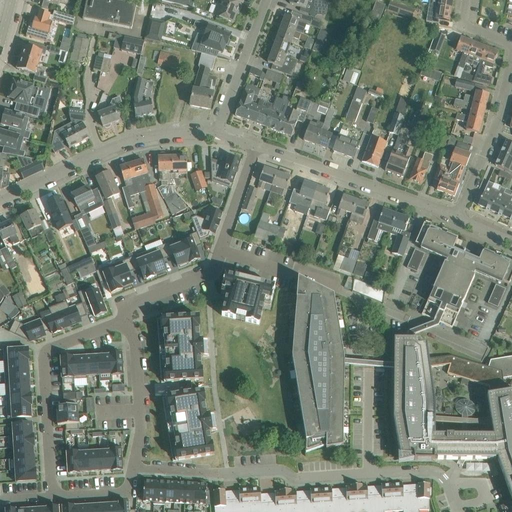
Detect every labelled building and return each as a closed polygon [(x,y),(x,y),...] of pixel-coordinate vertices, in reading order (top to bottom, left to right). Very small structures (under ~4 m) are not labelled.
[(131,29),(136,5),(109,0),(87,0),(83,20),(131,29)] [(161,0),(161,1),(193,9),(194,0),(161,0)] [(214,15),(223,19),(232,22),(238,8),(240,9),(243,0),(217,0),(219,1),(214,15)] [(308,0),(291,0),(290,4),(305,10),(308,0)] [(452,0),(429,0),(429,5),(451,9),(452,0)] [(390,4),(388,10),(405,16),(407,9),(390,4)] [(451,9),(429,5),(426,21),(439,23),(439,20),(449,22),(451,9)] [(39,11),(39,12),(37,19),(35,18),(33,24),(30,23),(31,23),(30,23),(26,36),(52,44),(54,36),(49,34),(52,23),(53,21),(73,27),(75,18),(54,12),(52,16),(50,15),(39,11)] [(285,16),(281,27),(307,37),(307,36),(303,35),(307,24),(310,26),(313,20),(293,12),(291,18),(285,16)] [(150,19),(145,39),(160,43),(165,23),(150,19)] [(195,21),(193,27),(201,30),(203,24),(195,21)] [(196,52),(202,54),(215,58),(216,58),(217,58),(216,58),(218,52),(222,53),(225,45),(227,46),(231,34),(208,26),(204,38),(205,38),(202,46),(200,45),(197,52),(196,52)] [(281,27),(276,39),(290,45),(293,38),(299,40),(299,39),(305,42),(307,37),(281,27)] [(71,54),(70,61),(85,64),(90,41),(88,40),(89,36),(78,34),(77,38),(76,38),(72,53),(71,53),(71,54)] [(431,50),(439,53),(445,37),(437,34),(431,50)] [(317,37),(315,44),(322,47),(325,40),(317,37)] [(144,42),(125,38),(122,51),(141,56),(144,42)] [(466,63),(473,43),(461,38),(456,51),(463,53),(454,76),(460,78),(466,63)] [(286,57),(290,45),(276,39),(272,52),(286,57)] [(24,47),(21,58),(38,64),(41,54),(45,55),(46,49),(29,43),(28,48),(24,47)] [(473,43),(466,63),(473,66),(470,75),(474,77),(486,48),(473,43)] [(62,44),(60,51),(68,53),(70,46),(62,44)] [(484,66),(492,68),(498,53),(486,48),(474,77),(473,82),(480,84),(484,66)] [(157,65),(177,70),(181,57),(161,52),(157,65)] [(298,61),(286,57),(272,52),(268,63),(273,65),(271,69),(290,76),(293,70),(288,68),(290,64),(296,66),(298,61)] [(202,54),(198,67),(199,67),(201,68),(210,70),(212,71),(213,71),(216,58),(215,58),(202,54)] [(100,72),(104,59),(96,57),(93,70),(100,72)] [(45,85),(47,78),(44,77),(45,72),(37,69),(38,64),(21,58),(17,70),(35,75),(33,81),(45,85)] [(111,60),(104,59),(100,72),(108,74),(111,60)] [(208,76),(210,70),(201,68),(194,90),(193,90),(190,106),(211,110),(217,78),(208,76)] [(251,68),(249,74),(260,78),(259,80),(263,81),(264,79),(265,76),(262,72),(251,68)] [(422,68),(419,77),(428,80),(431,71),(422,68)] [(347,70),(342,82),(355,87),(360,75),(347,70)] [(280,85),(283,76),(267,71),(265,76),(264,79),(280,85)] [(132,99),(136,118),(153,115),(151,100),(143,102),(143,99),(146,82),(136,80),(132,99)] [(455,86),(454,88),(473,93),(475,85),(456,80),(455,86)] [(21,84),(14,82),(11,92),(10,92),(10,93),(11,93),(9,98),(15,100),(15,103),(16,103),(14,111),(38,118),(40,109),(34,108),(39,89),(22,84),(21,83),(21,84)] [(291,102),(294,90),(289,89),(286,100),(291,102)] [(245,119),(251,102),(254,94),(245,91),(235,116),(245,119)] [(463,102),(486,108),(489,95),(476,91),(474,98),(465,95),(463,102)] [(69,108),(70,99),(60,98),(60,108),(69,108)] [(110,125),(119,121),(117,114),(119,113),(120,108),(118,104),(121,103),(120,98),(113,100),(109,109),(109,110),(98,114),(103,127),(104,127),(105,128),(107,129),(110,128),(111,126),(110,125)] [(303,123),(306,114),(311,102),(300,98),(296,109),(300,110),(299,113),(286,108),(283,116),(277,132),(291,137),(297,121),(303,123)] [(318,105),(319,105),(329,109),(331,103),(320,98),(318,105)] [(251,102),(245,119),(265,127),(274,102),(273,105),(260,100),(258,105),(251,102)] [(453,107),(471,111),(469,117),(482,121),(486,108),(463,102),(455,100),(453,107)] [(343,126),(339,136),(339,137),(338,137),(333,152),(354,159),(364,133),(351,128),(353,122),(355,123),(357,116),(355,115),(357,110),(359,111),(362,104),(352,101),(343,126)] [(277,132),(283,116),(278,114),(281,105),(274,102),(265,127),(277,132)] [(311,102),(306,114),(314,117),(319,105),(318,105),(311,102)] [(373,124),(378,110),(371,108),(366,122),(373,124)] [(73,129),(80,143),(90,138),(83,124),(84,112),(69,111),(69,114),(73,129)] [(329,111),(324,124),(316,145),(327,150),(333,136),(327,133),(329,127),(328,127),(334,113),(329,111)] [(31,133),(26,131),(29,119),(5,112),(4,116),(2,125),(9,127),(8,134),(24,138),(24,139),(29,140),(31,133)] [(398,136),(404,117),(394,114),(388,133),(398,136)] [(482,121),(469,117),(457,114),(455,120),(468,124),(466,131),(479,134),(482,121)] [(80,143),(73,129),(68,132),(62,120),(56,123),(57,125),(54,126),(53,133),(55,139),(63,136),(69,149),(80,143)] [(303,141),(316,145),(324,124),(317,122),(316,124),(310,122),(303,141)] [(0,146),(4,147),(2,154),(7,155),(16,157),(24,158),(25,152),(20,151),(24,139),(24,138),(8,134),(0,131),(0,146)] [(434,149),(437,138),(430,136),(428,142),(425,141),(424,146),(434,149)] [(378,168),(381,159),(387,143),(371,137),(362,162),(378,168)] [(445,149),(448,139),(442,137),(439,147),(445,149)] [(511,142),(507,140),(502,153),(511,157),(511,142)] [(471,147),(461,143),(458,142),(455,150),(455,149),(450,161),(442,158),(440,164),(439,164),(437,170),(434,179),(440,182),(437,190),(454,197),(459,185),(458,184),(469,155),(468,155),(471,147)] [(402,177),(405,168),(412,150),(406,148),(404,151),(394,148),(393,152),(393,151),(385,171),(402,177)] [(427,172),(430,164),(433,156),(425,153),(422,161),(417,159),(414,167),(415,168),(414,171),(410,180),(420,184),(425,172),(427,172)] [(511,157),(502,153),(496,165),(511,172),(511,157)] [(158,156),(159,181),(168,181),(168,186),(162,186),(158,188),(164,199),(172,216),(186,209),(180,198),(178,199),(175,194),(174,194),(174,192),(174,186),(173,186),(172,157),(172,155),(158,156)] [(178,157),(172,157),(173,186),(174,186),(174,192),(183,192),(183,186),(179,186),(179,180),(178,180),(176,180),(176,174),(177,174),(178,174),(187,174),(187,156),(185,156),(185,155),(178,156),(178,157)] [(19,169),(23,179),(44,169),(39,160),(32,163),(30,159),(24,158),(16,157),(22,168),(19,169)] [(231,189),(241,162),(229,158),(226,166),(222,165),(222,164),(212,160),(211,164),(212,182),(231,189)] [(122,189),(123,194),(127,204),(128,209),(133,207),(130,197),(141,193),(147,214),(131,219),(135,231),(156,224),(155,221),(164,219),(164,218),(169,216),(164,202),(157,189),(155,190),(154,185),(151,186),(147,174),(148,174),(143,160),(120,168),(124,182),(126,187),(122,189)] [(258,188),(264,190),(270,192),(277,173),(264,168),(259,181),(260,182),(258,188)] [(97,178),(101,187),(102,191),(99,192),(99,191),(98,192),(103,204),(104,204),(105,206),(114,230),(122,227),(111,198),(119,194),(109,172),(97,178)] [(201,173),(191,176),(197,191),(207,188),(201,173)] [(291,177),(277,173),(270,192),(283,197),(285,191),(286,191),(291,177)] [(478,205),(491,210),(501,187),(501,186),(499,190),(493,187),(495,184),(489,181),(478,205)] [(305,198),(312,200),(317,187),(304,182),(299,195),(299,196),(297,201),(303,203),(305,198)] [(88,187),(72,195),(76,204),(78,208),(78,207),(81,214),(86,212),(87,215),(105,206),(104,204),(103,204),(98,192),(97,189),(90,192),(88,187)] [(257,190),(251,187),(246,201),(253,203),(257,190)] [(330,191),(317,187),(312,200),(309,209),(316,212),(317,208),(323,210),(324,207),(325,204),(325,205),(330,191)] [(506,189),(501,187),(491,210),(503,216),(511,194),(511,193),(511,196),(505,193),(506,189)] [(511,219),(511,194),(503,216),(511,219)] [(344,211),(352,214),(356,201),(343,196),(338,209),(339,209),(337,215),(342,217),(344,211)] [(60,197),(46,203),(59,231),(72,225),(76,232),(80,231),(75,220),(72,222),(60,197)] [(362,225),(362,224),(364,218),(365,219),(370,205),(356,201),(352,214),(349,221),(362,225)] [(314,217),(326,221),(330,209),(324,207),(323,210),(317,208),(316,212),(314,217)] [(215,235),(218,227),(220,221),(223,214),(210,209),(206,220),(196,217),(191,219),(197,234),(200,240),(208,237),(210,233),(215,235)] [(389,234),(396,215),(383,210),(379,221),(374,220),(367,239),(375,242),(379,230),(389,234)] [(21,217),(25,226),(28,232),(32,240),(38,237),(37,235),(44,232),(41,226),(35,211),(21,217)] [(265,242),(264,246),(272,249),(280,228),(267,224),(270,215),(263,213),(254,238),(265,242)] [(404,232),(409,219),(396,215),(389,234),(398,237),(392,253),(403,257),(410,234),(404,232)] [(330,235),(336,219),(330,216),(324,233),(330,235)] [(16,235),(14,231),(10,222),(0,226),(0,235),(2,241),(9,238),(13,246),(19,243),(16,235)] [(319,224),(316,234),(322,236),(325,226),(319,224)] [(434,320),(434,321),(435,322),(435,321),(440,323),(452,328),(475,276),(474,275),(476,270),(509,285),(511,276),(511,265),(510,265),(511,262),(500,257),(499,260),(494,257),(495,255),(484,250),(479,261),(469,256),(470,254),(465,252),(465,251),(464,251),(463,254),(453,249),(458,239),(446,234),(445,237),(440,234),(441,232),(430,227),(429,229),(423,227),(425,224),(424,224),(415,244),(448,258),(446,263),(444,262),(422,315),(434,320)] [(87,227),(80,231),(82,236),(88,248),(95,245),(87,227)] [(55,240),(50,231),(45,233),(49,243),(55,240)] [(196,247),(201,245),(200,240),(197,234),(180,239),(188,263),(189,263),(200,259),(196,247)] [(188,263),(180,239),(163,246),(168,258),(173,256),(178,267),(180,266),(180,268),(187,265),(187,264),(188,263)] [(94,246),(88,248),(90,254),(96,252),(94,246)] [(168,258),(163,246),(146,252),(155,276),(158,275),(158,276),(165,274),(165,272),(167,271),(162,260),(168,258)] [(6,248),(0,250),(7,264),(10,270),(16,267),(13,261),(7,248),(6,247),(6,248)] [(407,268),(417,273),(425,254),(415,250),(407,268)] [(155,276),(146,252),(133,257),(129,259),(134,271),(140,269),(144,280),(146,279),(147,280),(154,277),(154,276),(155,276)] [(352,274),(356,262),(338,256),(332,271),(351,278),(352,275),(352,274)] [(133,284),(128,273),(134,271),(129,259),(113,265),(122,289),(124,288),(125,289),(132,287),(131,285),(133,284)] [(79,263),(67,268),(70,274),(77,271),(82,269),(79,263)] [(122,289),(113,265),(112,263),(102,266),(103,269),(96,272),(97,273),(101,284),(106,282),(111,294),(122,289)] [(353,275),(352,275),(351,278),(360,281),(361,278),(362,278),(367,266),(357,263),(353,275)] [(82,269),(77,271),(81,280),(97,273),(96,272),(93,264),(82,269)] [(61,271),(67,286),(74,283),(70,274),(67,268),(61,271)] [(270,306),(275,287),(264,285),(265,284),(256,282),(255,285),(243,282),(244,279),(235,277),(235,278),(225,275),(224,281),(223,283),(220,294),(227,295),(226,300),(222,316),(259,325),(263,309),(264,304),(270,306)] [(343,447),(344,360),(344,358),(343,349),(334,296),(298,278),(296,299),(297,299),(292,357),(306,441),(306,445),(305,454),(326,447),(326,450),(343,447)] [(384,292),(354,279),(352,292),(353,292),(353,291),(383,304),(385,292),(384,292)] [(496,285),(488,304),(498,308),(506,289),(496,285)] [(3,286),(0,288),(0,291),(4,297),(9,293),(3,286)] [(95,317),(107,313),(98,290),(87,295),(85,290),(78,293),(83,305),(89,302),(95,317)] [(0,306),(0,308),(8,316),(16,307),(7,299),(0,306)] [(79,319),(87,316),(83,305),(70,309),(67,303),(58,306),(66,328),(81,323),(79,319)] [(66,328),(58,306),(50,309),(52,316),(40,321),(44,332),(50,330),(52,334),(53,334),(62,331),(62,330),(66,328)] [(20,311),(16,307),(9,316),(12,318),(16,315),(20,311)] [(207,355),(207,349),(207,347),(207,341),(206,340),(202,340),(199,340),(199,328),(199,316),(157,319),(161,383),(178,382),(179,382),(191,381),(203,381),(202,369),(201,369),(201,359),(200,357),(207,356),(207,355)] [(44,332),(40,321),(26,327),(15,321),(9,332),(28,341),(30,341),(30,342),(45,336),(44,332)] [(407,340),(413,340),(413,336),(428,330),(438,326),(440,323),(435,321),(435,322),(434,321),(434,322),(407,332),(407,340)] [(511,357),(490,361),(488,367),(452,356),(429,359),(426,344),(420,345),(420,340),(413,340),(407,340),(394,340),(394,365),(394,369),(394,417),(399,449),(400,458),(414,459),(414,461),(435,461),(435,459),(457,459),(459,459),(457,464),(462,466),(466,459),(468,459),(468,460),(467,460),(467,461),(467,462),(466,463),(466,464),(466,465),(467,465),(467,466),(467,467),(467,468),(468,468),(468,469),(469,470),(470,471),(471,472),(472,472),(473,473),(474,473),(475,473),(475,474),(477,474),(478,473),(479,473),(480,472),(481,472),(482,471),(482,470),(483,469),(483,468),(483,467),(483,466),(482,465),(482,464),(481,463),(481,462),(480,461),(480,460),(479,460),(478,459),(497,459),(511,499),(511,391),(505,392),(504,389),(503,379),(511,377),(511,357)] [(29,361),(28,348),(3,350),(4,362),(28,361),(29,361)] [(124,375),(122,354),(110,355),(111,375),(111,376),(124,375)] [(111,375),(110,355),(98,356),(99,376),(111,375)] [(99,376),(98,356),(86,357),(87,377),(99,376)] [(73,378),(72,357),(61,358),(62,379),(73,378)] [(87,377),(86,357),(73,358),(73,357),(72,357),(73,378),(73,380),(87,379),(87,377)] [(29,372),(28,361),(4,362),(4,373),(29,372)] [(30,383),(29,372),(4,373),(5,385),(30,383)] [(30,394),(30,383),(5,385),(6,396),(30,394)] [(215,421),(214,415),(213,414),(209,415),(206,415),(204,403),(205,403),(203,391),(192,393),(180,395),(179,395),(162,398),(173,462),(214,455),(212,443),(211,444),(209,434),(209,431),(216,430),(216,429),(215,423),(215,421)] [(32,406),(31,394),(30,394),(6,396),(7,408),(31,406),(32,406)] [(78,415),(77,399),(75,399),(64,400),(64,406),(56,407),(57,410),(55,410),(55,416),(78,415)] [(32,418),(31,406),(7,408),(7,419),(32,418)] [(79,430),(78,415),(55,416),(56,422),(57,422),(58,425),(57,425),(57,426),(65,425),(66,431),(71,431),(77,431),(79,430)] [(33,435),(32,424),(10,425),(11,436),(33,435)] [(34,448),(33,435),(11,436),(8,437),(9,449),(14,449),(34,448)] [(123,471),(122,458),(121,447),(109,448),(110,449),(111,471),(123,471)] [(34,459),(34,448),(14,449),(15,460),(34,459)] [(111,471),(110,449),(99,449),(99,452),(101,471),(111,471)] [(80,473),(79,453),(79,450),(66,451),(68,474),(80,473)] [(90,472),(89,452),(79,453),(80,473),(90,472)] [(101,471),(99,452),(89,452),(90,472),(101,471)] [(35,469),(34,459),(15,460),(15,471),(35,469)] [(36,482),(35,469),(15,471),(16,483),(36,482)] [(153,502),(154,482),(144,481),(143,502),(153,502)] [(165,503),(166,482),(154,482),(153,502),(153,505),(164,505),(165,503)] [(174,504),(175,483),(166,482),(165,503),(174,504)] [(184,504),(185,483),(175,483),(174,504),(184,504)] [(194,505),(196,484),(185,483),(184,504),(194,505)] [(401,484),(392,484),(393,511),(395,511),(403,511),(411,511),(410,494),(403,495),(402,483),(402,484),(401,484)] [(205,505),(206,484),(196,484),(194,505),(205,505)] [(393,511),(392,484),(382,485),(381,485),(382,496),(375,496),(375,511),(393,511)] [(418,485),(418,493),(410,494),(411,511),(418,511),(419,511),(429,511),(429,500),(429,499),(429,496),(431,496),(431,489),(429,489),(429,485),(430,485),(418,484),(418,485)] [(375,511),(375,496),(368,497),(367,486),(366,486),(362,486),(362,485),(356,486),(358,511),(375,511)] [(346,498),(339,499),(340,511),(358,511),(356,486),(350,486),(350,487),(351,487),(349,487),(347,487),(346,487),(346,498)] [(259,488),(249,489),(251,511),(268,511),(268,504),(261,504),(261,495),(260,488),(259,488)] [(340,511),(339,499),(332,499),(331,488),(331,489),(321,489),(322,511),(340,511)] [(239,489),(239,501),(232,501),(233,511),(251,511),(249,489),(239,490),(239,489)] [(322,511),(321,489),(311,490),(310,490),(311,501),(304,501),(304,511),(322,511)] [(292,491),(291,491),(291,490),(285,491),(286,511),(304,511),(304,501),(297,502),(296,491),(295,491),(292,491)] [(215,507),(214,507),(214,508),(215,508),(214,511),(233,511),(232,501),(225,502),(225,491),(213,491),(213,492),(215,507)] [(279,492),(280,492),(279,492),(275,492),(275,503),(268,504),(268,511),(286,511),(285,491),(279,491),(279,492)] [(135,511),(135,510),(129,511),(129,503),(119,504),(119,511),(135,511)]
